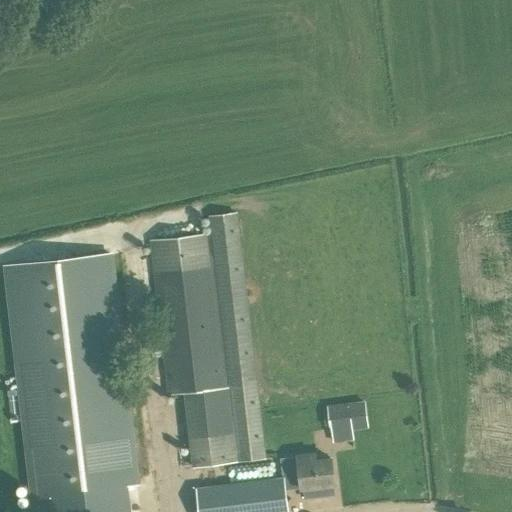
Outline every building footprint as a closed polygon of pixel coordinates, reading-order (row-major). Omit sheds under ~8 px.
[(220,226),(231,227),(233,208),(209,206),(208,220),(221,221),(220,226)] [(231,388),(257,385),(240,233),(214,235),(231,388)] [(170,395),(185,393),(231,388),(214,235),(153,242),(170,395)] [(130,511),(127,483),(136,482),(111,255),(6,267),(33,511),(130,511)] [(185,393),(193,467),(265,459),(257,385),(231,388),(185,393)] [(368,428),(366,403),(365,401),(328,404),(331,432),(368,428)] [(196,488),(199,511),(288,511),(285,487),(301,485),(301,488),(304,488),(305,499),(334,495),(333,484),(335,484),(332,459),(316,461),(315,454),(280,458),(283,478),(196,488)]
